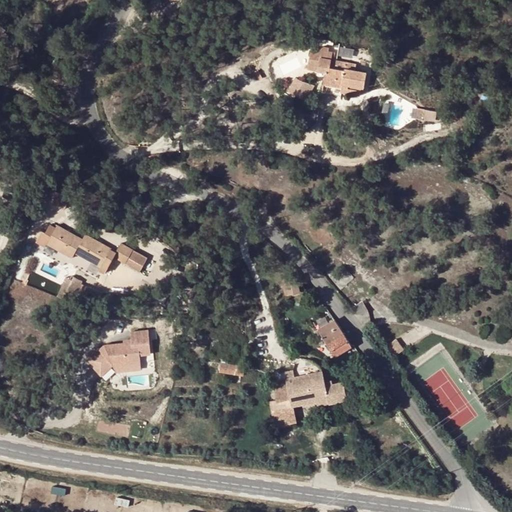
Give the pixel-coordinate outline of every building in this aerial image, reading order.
[(49,0),(51,10),(79,5),(78,0),(49,0)] [(31,41),(22,44),(26,55),(34,52),(31,41)] [(309,68),(319,70),(320,64),(315,63),(316,57),(337,61),(338,53),(330,52),(331,48),(323,47),(323,50),(313,48),(309,68)] [(365,88),(367,72),(347,69),(336,67),(337,61),(316,57),(315,63),(320,64),(319,70),(327,72),(323,93),(341,96),(342,92),(343,84),(349,85),(348,93),(361,95),(363,88),(365,88)] [(336,67),(347,69),(348,62),(337,61),(336,67)] [(295,90),(293,93),(307,101),(316,86),(306,80),(299,92),(295,90)] [(425,118),(426,109),(419,108),(417,118),(424,120),(425,118)] [(436,120),(438,112),(426,109),(425,118),(436,120)] [(53,202),(67,208),(71,196),(57,190),(53,202)] [(115,256),(144,272),(151,258),(122,243),(117,251),(111,248),(111,247),(86,233),(83,239),(57,224),(56,227),(50,224),(46,233),(43,231),(37,242),(46,247),(48,243),(73,257),(76,253),(102,266),(100,270),(106,273),(115,256)] [(339,269),(330,278),(341,290),(354,278),(342,266),(339,270),(339,269)] [(78,282),(67,276),(60,289),(65,292),(68,288),(74,291),(78,282)] [(301,293),(298,277),(286,279),(290,295),(301,293)] [(353,308),(355,310),(357,312),(359,313),(362,313),(364,313),(367,313),(369,311),(364,301),(353,308)] [(319,330),(336,355),(353,346),(335,320),(319,330)] [(101,345),(86,364),(104,378),(114,366),(141,363),(141,355),(151,354),(148,329),(129,331),(130,339),(130,342),(122,343),(101,345)] [(398,339),(389,346),(396,356),(405,349),(398,339)] [(141,363),(114,366),(115,374),(142,370),(141,363)] [(241,367),(222,364),(220,375),(239,378),(241,367)] [(324,370),(295,377),(294,370),(286,372),(287,378),(274,381),(277,401),(270,402),(271,404),(275,426),(297,422),(294,405),(318,401),(319,405),(348,399),(344,382),(327,385),(324,370)]
